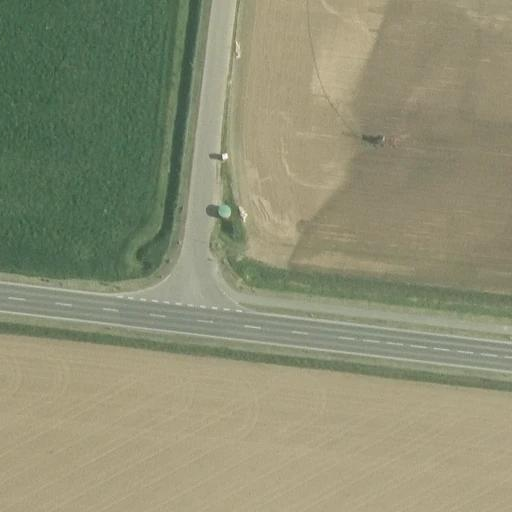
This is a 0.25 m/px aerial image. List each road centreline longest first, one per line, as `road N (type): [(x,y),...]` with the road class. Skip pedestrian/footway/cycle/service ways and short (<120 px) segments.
road 1 (unclassified): [(186,326),(224,0)]
road 2 (secondary): [(511,363),(186,326)]
road 3 (secondary): [(0,303),(186,326)]
